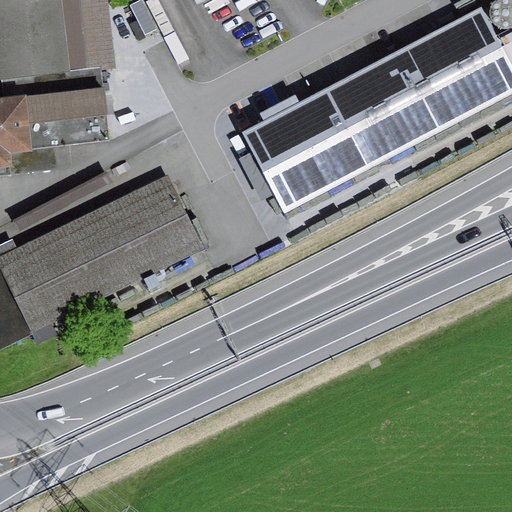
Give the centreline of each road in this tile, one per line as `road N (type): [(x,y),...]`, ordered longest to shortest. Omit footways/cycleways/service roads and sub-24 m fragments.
road 1 (motorway): [(0,494),(511,257)]
road 2 (motorway): [(311,304),(30,421),(0,425)]
road 3 (residential): [(401,0),(190,116)]
road 4 (motorway): [(511,181),(311,304)]
road 5 (motorway): [(511,226),(311,304)]
